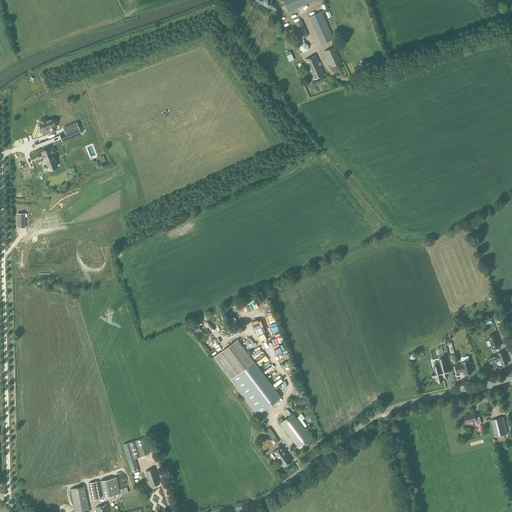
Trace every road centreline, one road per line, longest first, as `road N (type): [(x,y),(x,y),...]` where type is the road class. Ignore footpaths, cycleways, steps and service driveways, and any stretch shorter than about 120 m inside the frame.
road 1 (unclassified): [(385,411),(259,502),(228,511)]
road 2 (unclassified): [(511,379),(385,411)]
